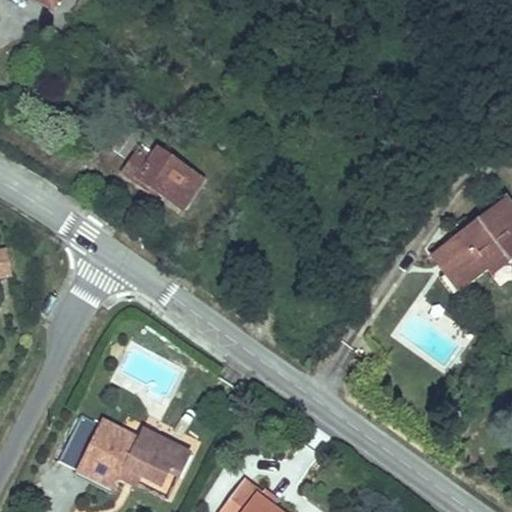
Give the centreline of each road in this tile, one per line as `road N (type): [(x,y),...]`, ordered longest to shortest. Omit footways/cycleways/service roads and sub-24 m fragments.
road 1 (tertiary): [(107,250),(476,511)]
road 2 (unclassified): [(0,466),(107,250)]
road 3 (unknown): [(318,400),(457,206)]
road 4 (tertiary): [(0,181),(107,250)]
